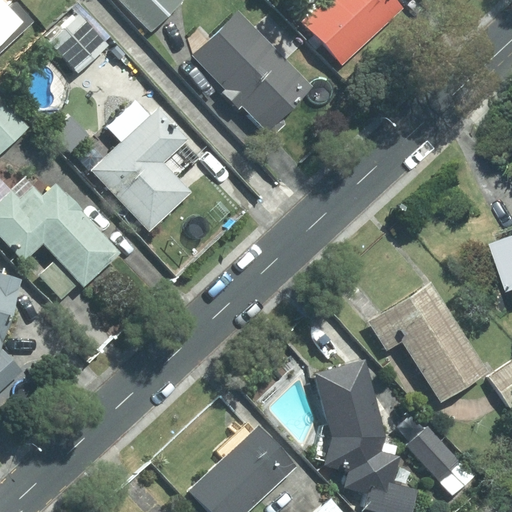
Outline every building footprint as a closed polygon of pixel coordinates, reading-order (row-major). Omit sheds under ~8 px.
[(112,0),(145,34),(180,1),(179,0),(112,0)] [(319,0),(294,24),(335,68),(396,10),(386,0),(319,0)] [(76,9),(40,42),(71,76),(107,44),(76,9)] [(215,95),(233,112),(236,108),(262,134),(307,88),(230,12),(185,58),(218,91),(215,95)] [(0,98),(0,150),(26,128),(0,98)] [(88,147),(73,161),(142,234),(186,192),(159,164),(182,142),(150,108),(142,115),(128,101),(99,128),(113,142),(97,157),(88,147)] [(39,197),(20,178),(8,190),(0,182),(0,246),(18,264),(35,247),(49,260),(33,276),(57,301),(73,285),(77,290),(116,252),(51,186),(39,197)] [(511,236),(489,244),(506,291),(511,288),(511,236)] [(0,389),(17,372),(0,354),(0,337),(14,280),(0,277),(0,389)] [(403,341),(442,401),(488,371),(431,283),(384,312),(403,341)] [(387,351),(403,341),(384,312),(369,322),(387,351)] [(511,361),(490,377),(511,406),(511,405),(511,361)] [(326,465),(350,471),(345,488),(368,493),(364,510),(372,511),(414,511),(420,489),(395,483),(402,456),(382,451),(385,437),(365,362),(316,375),(333,437),(326,465)] [(247,511),(296,467),(259,427),(255,430),(248,423),(243,428),(235,420),(229,426),(236,434),(217,452),(223,459),(189,491),(208,511),(247,511)] [(428,426),(407,445),(453,495),(474,477),(428,426)] [(343,511),(331,498),(314,511),(343,511)]
